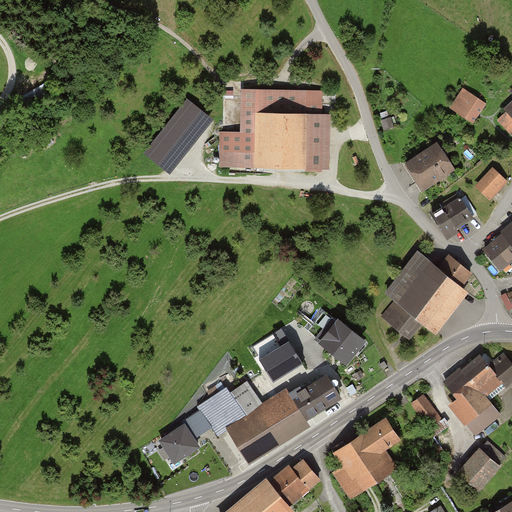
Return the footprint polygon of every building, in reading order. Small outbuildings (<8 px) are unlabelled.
[(511,134),(511,88),(511,90),(511,91),(511,103),(506,110),(509,112),(499,122),(511,134)] [(476,123),(488,104),(465,90),(453,110),(476,123)] [(323,92),(242,91),(242,134),(223,133),(223,169),(332,170),(333,114),(323,114),(323,92)] [(171,172),(214,116),(188,96),(145,152),(171,172)] [(458,170),(439,143),(406,165),(425,192),(458,170)] [(509,182),(494,168),(477,186),(492,200),(509,182)] [(477,217),(465,198),(435,217),(449,239),(460,232),(458,229),(477,217)] [(511,228),(485,250),(500,269),(511,259),(511,228)] [(441,268),(420,252),(388,293),(396,299),(383,316),(413,339),(426,323),(440,333),(472,292),(465,286),(475,274),(451,255),(441,268)] [(363,341),(333,318),(317,338),(347,361),(363,341)] [(286,343),(278,330),(252,346),(274,382),(304,363),(290,341),(286,343)] [(492,363),(485,353),(448,382),(459,397),(451,403),(476,436),(503,415),(488,396),(504,383),(507,387),(511,383),(511,359),(506,352),(492,363)] [(291,388),(260,408),(243,381),(200,408),(202,410),(213,427),(220,436),(230,429),(250,462),(313,425),(309,419),(342,400),(327,376),(306,389),(303,384),(292,391),(291,388)] [(442,417),(425,395),(414,403),(431,426),(442,417)] [(194,440),(213,427),(202,410),(183,423),(185,425),(162,440),(175,461),(198,447),(194,440)] [(404,439),(389,416),(335,451),(344,464),(334,471),(352,498),(399,467),(388,450),(404,439)] [(504,465),(482,446),(461,470),(484,489),(504,465)] [(268,476),(225,511),(291,511),(295,508),(292,504),(323,478),(306,457),(294,467),(292,464),(272,481),(268,476)] [(511,511),(511,501),(493,511),(511,511)]
